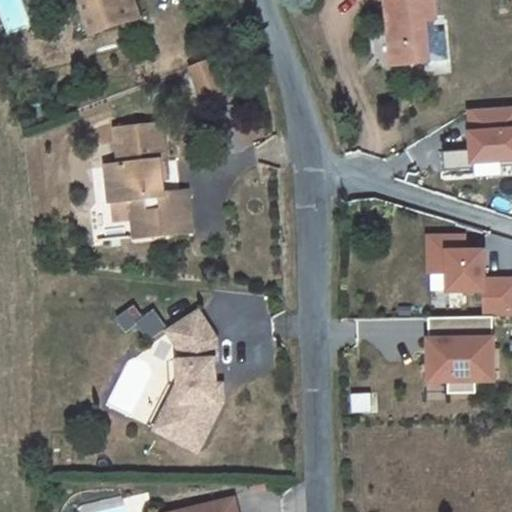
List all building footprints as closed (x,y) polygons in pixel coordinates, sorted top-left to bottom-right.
[(80,0),(93,34),(132,21),(125,0),(80,0)] [(140,18),(133,0),(125,0),(132,21),(140,18)] [(436,19),(433,0),(388,0),(393,65),(430,62),(426,21),(436,19)] [(439,61),(436,19),(426,21),(430,62),(439,61)] [(191,67),(203,98),(225,90),(212,58),(191,67)] [(511,107),(470,110),(472,150),(443,152),(444,171),(474,169),(474,163),(501,162),(501,168),(511,167),(511,107)] [(188,192),(164,195),(162,179),(160,163),(166,162),(162,125),(117,131),(121,166),(108,168),(112,202),(113,202),(132,199),(134,219),(137,219),(139,238),(193,231),(188,192)] [(115,221),(134,219),(132,199),(113,202),(115,221)] [(463,237),(427,237),(427,274),(447,273),(447,292),(483,292),(483,317),(493,318),(511,317),(511,280),(484,280),(484,252),(464,252),(463,237)] [(138,317),(146,338),(164,331),(156,310),(138,317)] [(218,339),(201,312),(171,332),(183,350),(183,361),(181,361),(182,382),(183,404),(172,426),(175,439),(189,446),(204,441),(225,402),(220,399),(218,385),(217,361),(219,361),(218,339)] [(471,318),(450,318),(450,340),(436,340),(436,352),(429,352),(429,374),(448,374),(448,394),(476,394),(476,382),(494,381),(493,318),(483,317),(471,318)] [(429,319),(429,352),(436,352),(436,340),(450,340),(450,318),(429,319)] [(156,429),(175,439),(172,426),(183,404),(182,382),(156,429)] [(198,451),(204,441),(189,446),(198,451)] [(237,511),(235,499),(184,511),(237,511)]
